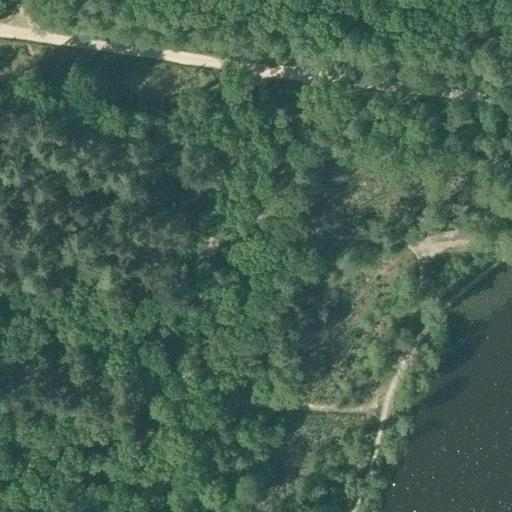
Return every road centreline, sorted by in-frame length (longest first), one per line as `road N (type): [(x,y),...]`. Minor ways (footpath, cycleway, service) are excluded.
road 1 (track): [(511,97),(226,55),(187,265)]
road 2 (track): [(226,55),(12,25)]
